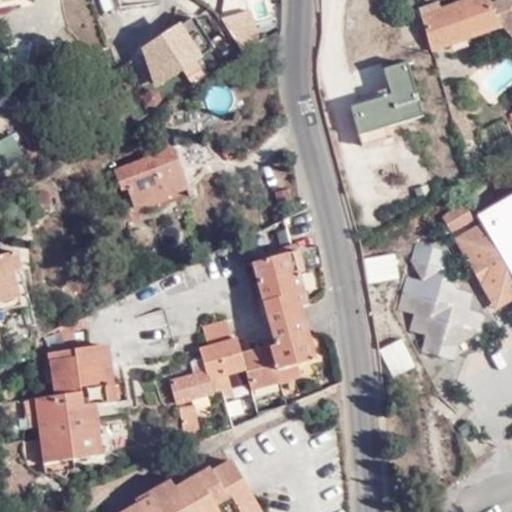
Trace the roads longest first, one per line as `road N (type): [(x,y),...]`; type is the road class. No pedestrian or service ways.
road 1 (residential): [(299,0),(306,112),(341,267),(372,511)]
road 2 (unknown): [(358,406),(46,497)]
road 3 (unknown): [(306,112),(192,157)]
